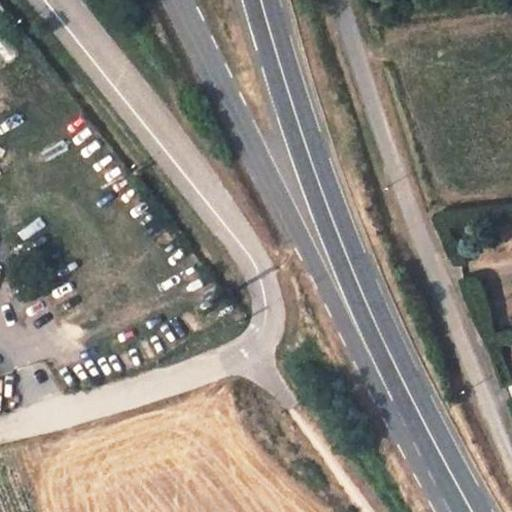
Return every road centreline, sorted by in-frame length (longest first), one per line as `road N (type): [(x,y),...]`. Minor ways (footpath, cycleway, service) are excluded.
road 1 (residential): [(0,431),(236,368),(266,348),(275,320),(255,253),(53,0)]
road 2 (primary): [(173,0),(452,511)]
road 3 (primary): [(473,511),(439,457),(331,212),(264,0)]
road 4 (residential): [(340,0),(367,91),(511,447)]
